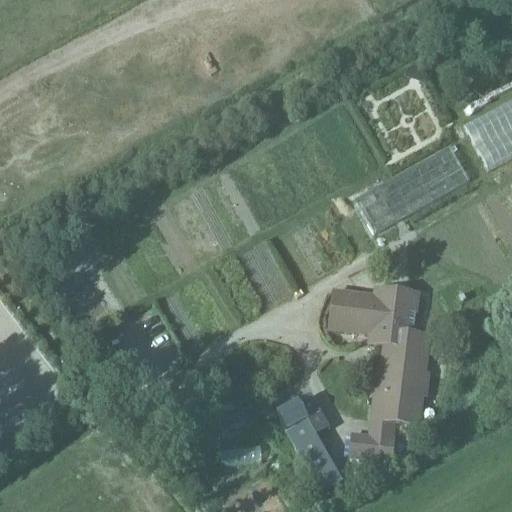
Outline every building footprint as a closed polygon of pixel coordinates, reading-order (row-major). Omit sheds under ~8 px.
[(511,101),(462,129),(475,151),(511,130),(511,101)] [(511,132),(475,152),(487,175),(511,161),(511,132)] [(353,203),(373,237),(407,217),(467,183),(448,150),(384,186),(353,203)] [(376,373),(369,424),(368,424),(366,440),(350,438),(347,462),(390,468),(395,427),(418,430),(422,401),(425,402),(428,377),(425,376),(429,339),(414,337),(414,332),(412,331),(413,318),(416,318),(418,297),(372,291),(371,300),(331,295),(326,334),(368,339),(367,348),(382,349),(379,373),(376,373)] [(84,411),(66,388),(55,395),(52,412),(61,422),(68,424),(84,411)] [(295,406),(274,418),(319,497),(340,485),(313,439),(328,431),(309,397),(294,405),(295,406)] [(218,413),(221,419),(235,411),(232,405),(218,413)] [(221,419),(216,421),(221,427),(223,434),(245,421),(238,409),(235,411),(221,419)] [(258,448),(219,453),(221,469),(260,465),(258,448)]
